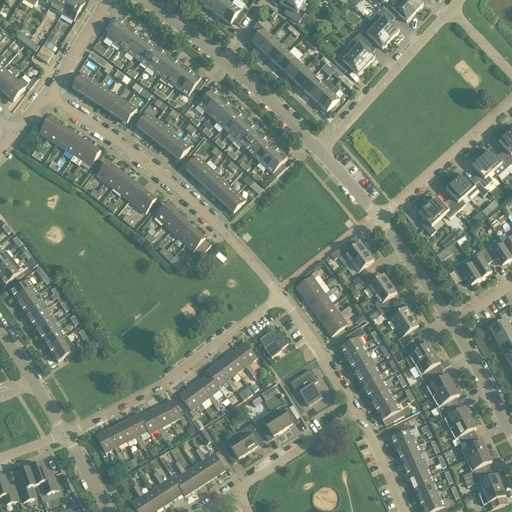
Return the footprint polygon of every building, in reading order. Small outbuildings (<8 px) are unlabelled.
[(50,9),(55,0),(39,0),(38,2),(50,9)] [(62,16),(71,0),(55,0),(50,9),(62,16)] [(75,0),(71,0),(62,16),(74,23),(86,4),(80,0),(79,2),(75,0)] [(207,0),(203,7),(212,13),(221,0),(207,0)] [(221,20),(232,5),(224,0),(221,0),(212,13),(221,20)] [(304,4),(297,0),(283,0),(280,5),(289,11),(286,16),(299,24),(305,14),(300,11),(304,4)] [(396,14),(406,24),(407,23),(409,23),(411,20),(411,18),(415,15),(398,0),(390,0),(382,9),(392,19),(396,14)] [(423,5),(417,0),(398,0),(415,15),(419,11),(420,10),(422,8),(422,6),(423,5)] [(232,5),(221,20),(231,27),(241,12),(232,5)] [(399,32),(389,23),(392,19),(382,9),(370,23),(370,22),(370,23),(371,23),(391,41),(394,37),(396,37),(398,35),(398,33),(399,32)] [(119,22),(106,39),(113,44),(127,25),(125,23),(122,24),(119,22)] [(372,41),(382,51),(383,50),(385,49),(387,47),(387,45),(391,41),(371,23),(370,23),(358,36),(368,45),(372,41)] [(260,52),(273,38),(264,30),(264,31),(257,24),(251,34),(256,39),(252,44),(260,52)] [(10,25),(6,31),(15,38),(19,32),(10,25)] [(120,49),(133,32),(129,29),(130,26),(129,26),(127,25),(113,44),(120,49)] [(127,54),(141,35),(139,33),(139,32),(136,34),(133,32),(120,49),(127,54)] [(27,48),(31,42),(20,33),(17,39),(27,48)] [(134,59),(146,41),(143,39),(143,36),(141,35),(127,54),(134,59)] [(49,38),(47,42),(54,47),(58,40),(50,36),(49,38)] [(375,59),(364,49),(368,45),(358,36),(345,49),(351,54),(366,68),(370,64),(371,64),(374,61),(374,60),(375,59)] [(269,59),(281,46),(273,38),(260,52),(269,59)] [(140,64),(154,44),(153,43),(152,42),(150,44),(146,41),(134,59),(140,64)] [(31,42),(27,48),(36,54),(39,49),(31,42)] [(54,54),(52,53),(55,48),(54,47),(47,42),(46,42),(36,58),(47,65),(54,54)] [(147,69),(160,51),(157,49),(157,46),(156,46),(154,44),(140,64),(147,69)] [(104,57),(106,54),(102,51),(103,50),(97,46),(93,51),(103,58),(104,57)] [(277,67),(289,54),(281,46),(269,59),(277,67)] [(154,74),(168,54),(166,53),(166,52),(163,54),(160,51),(147,69),(154,74)] [(100,67),(104,62),(91,53),(88,58),(97,65),(100,67)] [(161,79),(173,61),(170,59),(171,56),(170,56),(168,54),(154,74),(161,79)] [(285,75),(298,62),(289,54),(277,67),(285,75)] [(334,64),(344,72),(347,68),(358,77),(359,76),(360,76),(362,73),(363,72),(366,68),(351,54),(346,60),(343,64),(338,60),(334,64)] [(168,84),(182,64),(180,63),(180,62),(177,64),(173,61),(161,79),(168,84)] [(294,83),(306,69),(298,62),(285,75),(294,83)] [(174,89),(187,71),(184,69),(184,66),(184,65),(182,64),(168,84),(174,89)] [(30,69),(24,80),(30,83),(36,72),(30,69)] [(302,90),(314,77),(306,69),(294,83),(302,90)] [(0,88),(10,77),(3,70),(0,73),(0,88)] [(181,93),(195,74),(194,73),(193,72),(190,74),(187,71),(174,89),(181,93)] [(188,99),(201,81),(198,79),(198,76),(197,75),(195,74),(181,93),(188,99)] [(82,96),(91,81),(82,75),(72,90),(82,96)] [(10,77),(0,88),(0,91),(6,97),(18,84),(10,77)] [(310,98),(323,85),(314,77),(302,90),(310,98)] [(345,78),(341,82),(344,85),(349,91),(354,86),(345,78)] [(30,92),(37,82),(34,79),(28,85),(22,79),(18,84),(6,97),(13,104),(25,91),(25,90),(26,89),(30,92)] [(91,81),(82,96),(91,102),(100,87),(91,81)] [(323,85),(310,98),(319,106),(334,90),(326,82),(323,85)] [(100,87),(91,102),(100,107),(109,93),(100,87)] [(340,101),(335,96),(339,92),(339,90),(337,87),(334,90),(319,106),(327,114),(340,101)] [(213,91),(198,107),(205,113),(221,95),(220,94),(219,93),(216,94),(213,91)] [(109,93),(100,107),(109,113),(118,99),(109,93)] [(160,93),(158,97),(164,102),(167,98),(164,96),(160,93)] [(211,119),(226,103),(223,100),(224,97),(223,97),(221,95),(205,113),(211,119)] [(118,99),(109,113),(118,119),(127,104),(118,99)] [(217,124),(233,107),(232,105),(231,104),(229,106),(226,103),(211,119),(217,124)] [(127,104),(118,119),(127,125),(137,111),(127,104)] [(223,130),(238,114),(235,112),(236,109),(235,108),(233,107),(217,124),(223,130)] [(229,136),(246,118),(244,117),(244,116),(241,117),(238,114),(223,130),(229,136)] [(146,135),(157,122),(148,115),(137,129),(146,135)] [(235,142),(250,126),(247,123),(248,120),(247,120),(246,118),(229,136),(235,142)] [(48,141),(58,126),(49,120),(39,135),(48,141)] [(157,122),(146,135),(154,142),(165,128),(157,122)] [(57,146),(66,132),(58,126),(48,141),(57,146)] [(242,147),(258,130),(256,128),(253,129),(250,126),(235,142),(242,147)] [(165,128),(154,142),(163,149),(174,135),(165,128)] [(248,153),(262,137),(260,135),(260,132),(260,131),(258,130),(242,147),(248,153)] [(65,152),(75,137),(66,132),(57,146),(65,152)] [(502,157),(511,166),(511,164),(511,158),(511,157),(511,156),(511,140),(506,134),(501,140),(502,140),(499,143),(507,153),(502,157)] [(174,135),(163,149),(171,155),(182,141),(174,135)] [(74,157),(83,143),(75,137),(65,152),(74,157)] [(254,159),(270,141),(269,140),(268,139),(265,140),(262,137),(248,153),(254,159)] [(182,141),(171,155),(180,162),(191,148),(182,141)] [(260,165),(275,149),(272,146),(273,143),(272,143),(270,141),(254,159),(260,165)] [(82,163),(92,148),(83,143),(74,157),(82,163)] [(92,148),(82,163),(91,169),(101,154),(92,148)] [(266,170),(282,153),(281,151),(278,152),(275,149),(260,165),(266,170)] [(498,161),(490,152),(486,155),(485,154),(480,158),(493,173),(497,178),(506,170),(511,166),(502,157),(498,161)] [(282,153),(266,170),(272,176),(287,161),(284,158),(285,155),(284,154),(282,153)] [(194,179),(206,166),(198,158),(186,171),(194,179)] [(488,178),(493,173),(480,158),(475,163),(476,164),(472,167),(480,176),(476,180),(484,190),(492,183),(488,178)] [(105,184),(116,170),(108,164),(97,178),(105,184)] [(206,166),(194,179),(202,186),(214,173),(206,166)] [(113,190),(124,176),(116,170),(105,184),(113,190)] [(214,173),(202,186),(210,193),(222,180),(214,173)] [(459,178),(453,182),(467,197),(470,202),(479,194),(483,199),(488,195),(484,190),(476,180),(471,184),(463,175),(459,178)] [(121,197),(132,183),(124,176),(113,190),(121,197)] [(222,180),(210,193),(218,200),(230,188),(222,180)] [(461,202),(467,197),(453,182),(448,187),(449,188),(446,191),(454,200),(449,204),(458,214),(466,206),(461,202)] [(129,203),(140,189),(132,183),(121,197),(129,203)] [(251,190),(258,197),(263,192),(260,189),(256,186),(252,190),(251,190)] [(230,188),(218,200),(226,208),(238,195),(230,188)] [(137,209),(148,195),(140,189),(129,203),(137,209)] [(148,195),(137,209),(146,216),(156,202),(148,195)] [(238,195),(226,208),(234,215),(246,202),(238,195)] [(426,205),(440,221),(445,217),(449,221),(458,214),(449,204),(444,208),(436,199),(433,202),(432,201),(426,205)] [(422,211),(419,215),(427,224),(422,228),(431,237),(436,233),(432,228),(440,221),(426,205),(422,211)] [(163,226),(175,213),(167,206),(155,219),(163,226)] [(160,229),(161,231),(167,236),(170,233),(171,233),(183,220),(175,213),(163,226),(160,229)] [(178,240),(190,227),(183,220),(171,233),(178,240)] [(186,247),(198,234),(190,227),(178,240),(186,247)] [(143,237),(147,233),(143,229),(139,233),(143,237)] [(467,242),(473,239),(470,233),(464,237),(467,242)] [(211,247),(205,241),(198,234),(186,247),(187,248),(189,246),(195,252),(201,258),(211,247)] [(507,241),(508,242),(503,246),(511,260),(511,235),(508,238),(507,241)] [(445,239),(449,244),(454,240),(450,236),(445,239)] [(346,245),(336,253),(331,257),(334,262),(337,259),(339,262),(345,258),(351,266),(369,253),(364,247),(363,248),(360,245),(351,252),(350,250),(346,245)] [(511,262),(511,260),(503,246),(497,250),(495,246),(492,246),(484,251),(492,263),(497,260),(501,267),(508,268),(508,264),(511,262)] [(471,266),(481,281),(486,279),(489,279),(491,273),(486,267),(492,263),(484,251),(475,256),(475,259),(477,262),(471,266)] [(374,263),(371,260),(373,259),(369,253),(351,266),(358,275),(374,263)] [(444,253),(439,257),(443,263),(449,259),(444,253)] [(0,269),(11,260),(5,254),(0,258),(0,269)] [(223,258),(219,254),(215,258),(219,261),(223,265),(226,261),(223,258)] [(0,280),(16,266),(11,260),(0,269),(0,280)] [(179,271),(182,267),(178,263),(174,267),(179,271)] [(16,266),(0,280),(0,284),(3,283),(6,287),(22,273),(16,266)] [(481,281),(471,266),(466,269),(465,268),(462,267),(454,272),(461,283),(466,279),(470,286),(476,287),(477,284),(481,281)] [(303,299),(320,288),(314,280),(319,276),(317,272),(311,276),(312,278),(296,289),(303,299)] [(370,277),(366,272),(356,280),(359,284),(370,277)] [(363,289),(373,282),(370,277),(359,284),(363,289)] [(368,289),(372,295),(374,298),(390,286),(384,277),(368,289)] [(14,302),(33,289),(29,282),(11,294),(13,297),(12,300),(13,300),(14,302)] [(380,307),(397,295),(390,286),(374,298),(380,307)] [(320,288),(303,299),(310,309),(327,297),(328,299),(333,295),(331,292),(325,296),(320,288)] [(21,308),(38,296),(33,289),(14,302),(15,304),(15,305),(18,304),(21,308)] [(23,316),(43,303),(38,296),(21,308),(23,311),(21,314),(22,314),(23,316)] [(327,297),(310,309),(317,319),(334,307),(328,299),(327,297)] [(30,322),(47,310),(43,303),(23,316),(24,318),(25,319),(28,319),(30,322)] [(389,304),(378,311),(381,316),(392,309),(389,304)] [(334,307),(317,319),(325,328),(341,317),(342,319),(348,314),(345,311),(339,315),(334,307)] [(385,321),(396,314),(392,309),(381,316),(385,321)] [(33,330),(52,317),(47,310),(30,322),(32,325),(31,328),(33,330)] [(407,310),(390,321),(396,330),(413,319),(407,310)] [(366,320),(362,315),(356,319),(360,324),(366,320)] [(376,319),(373,315),(368,318),(372,323),(373,322),(376,319)] [(39,336),(57,324),(52,317),(33,330),(34,332),(34,333),(37,333),(39,336)] [(341,317),(325,328),(332,339),(348,327),(342,319),(341,317)] [(402,340),(419,329),(413,319),(396,330),(402,340)] [(511,329),(507,321),(490,331),(495,340),(511,331),(511,329)] [(42,344),(61,331),(57,324),(39,336),(41,339),(40,342),(41,342),(42,344)] [(343,358),(363,347),(359,340),(364,337),(360,330),(344,339),(348,345),(341,350),(343,353),(341,356),(342,356),(343,358)] [(49,350),(66,338),(61,331),(42,344),(43,346),(43,347),(46,347),(49,350)] [(500,350),(511,343),(511,331),(495,340),(500,350)] [(281,351),(288,346),(280,334),(278,335),(277,333),(274,333),(272,334),(271,333),(260,342),(265,349),(264,350),(272,360),(282,353),(281,351)] [(402,349),(413,342),(410,337),(399,344),(402,349)] [(51,358),(71,345),(66,338),(49,350),(51,353),(49,356),(50,356),(51,358)] [(414,354),(412,355),(408,357),(414,368),(434,355),(428,345),(425,347),(422,341),(410,348),(414,354)] [(506,359),(511,355),(511,343),(500,350),(506,359)] [(257,360),(245,344),(235,351),(247,367),(245,369),(249,374),(253,371),(249,366),(257,360)] [(71,345),(51,358),(52,360),(53,361),(56,361),(58,364),(76,353),(71,345)] [(349,365),(367,354),(363,347),(343,358),(344,360),(344,361),(347,361),(349,365)] [(247,367),(235,351),(226,359),(238,375),(245,369),(247,367)] [(351,373),(371,361),(367,354),(349,365),(351,368),(349,370),(350,371),(351,373)] [(441,373),(438,367),(440,365),(434,355),(414,368),(423,383),(441,373)] [(238,375),(226,359),(216,366),(228,382),(226,383),(230,388),(234,386),(230,380),(238,375)] [(357,379),(376,369),(371,361),(351,373),(352,375),(352,376),(355,375),(357,379)] [(228,382),(216,366),(206,373),(208,376),(208,375),(218,389),(226,383),(228,382)] [(360,388),(380,376),(376,369),(357,379),(359,383),(358,385),(358,386),(360,388)] [(300,395),(303,400),(308,408),(322,399),(313,386),(318,383),(310,371),(290,384),(298,396),(300,395)] [(447,377),(445,379),(441,373),(423,383),(432,399),(453,387),(447,377)] [(212,397),(220,392),(218,389),(208,375),(208,376),(199,383),(211,399),(209,400),(213,405),(216,402),(212,397)] [(273,376),(267,380),(271,385),(277,382),(273,376)] [(366,394),(384,383),(380,376),(360,388),(361,389),(361,390),(364,390),(366,394)] [(199,383),(189,390),(201,406),(209,400),(211,399),(199,383)] [(368,402),(388,390),(384,383),(366,394),(368,397),(366,400),(367,400),(368,402)] [(259,391),(255,385),(250,388),(255,394),(259,391)] [(459,405),(456,399),(459,398),(453,387),(432,399),(438,409),(436,410),(439,416),(459,405)] [(179,397),(191,413),(190,414),(194,420),(197,417),(193,412),(201,406),(189,390),(179,397)] [(374,408),(392,398),(388,390),(368,402),(369,404),(369,405),(372,405),(374,408)] [(376,417),(397,405),(392,398),(374,408),(376,412),(374,414),(375,415),(376,417)] [(182,419),(173,401),(162,407),(171,425),(180,420),(183,426),(187,424),(184,418),(182,419)] [(383,423),(390,419),(393,424),(404,418),(397,405),(376,417),(377,419),(381,419),(383,423)] [(465,410),(462,411),(459,405),(439,416),(442,422),(444,421),(449,431),(471,420),(465,410)] [(160,430),(158,431),(161,437),(165,435),(162,429),(171,425),(162,407),(151,412),(160,430)] [(274,418),(283,433),(298,423),(289,409),(274,418)] [(151,412),(141,418),(148,433),(149,433),(150,436),(158,431),(160,430),(151,412)] [(268,442),(273,439),(283,433),(274,418),(271,413),(256,423),(268,442)] [(138,438),(136,439),(138,445),(142,443),(140,437),(148,433),(141,418),(139,415),(128,421),(138,438)] [(476,431),(471,420),(449,431),(454,442),(458,440),(461,446),(476,438),(473,432),(476,431)] [(128,421),(118,426),(127,444),(136,439),(138,438),(128,421)] [(118,426),(107,432),(116,449),(114,450),(117,456),(121,454),(118,448),(127,444),(118,426)] [(263,445),(254,431),(251,426),(236,435),(239,441),(248,455),(263,445)] [(394,432),(397,438),(391,440),(393,444),(391,447),(392,447),(393,449),(414,440),(411,432),(410,432),(408,426),(394,432)] [(187,431),(190,436),(196,433),(193,428),(187,431)] [(107,432),(96,437),(105,455),(114,450),(116,449),(107,432)] [(199,436),(206,447),(212,443),(205,432),(199,436)] [(482,443),(479,444),(476,438),(461,446),(461,453),(466,463),(487,453),(482,443)] [(398,456),(417,447),(414,440),(393,449),(393,451),(393,452),(397,452),(398,456)] [(233,465),(248,455),(239,441),(230,447),(227,442),(221,445),(233,465)] [(399,465),(421,455),(417,447),(398,456),(400,460),(398,462),(399,462),(399,465)] [(153,458),(160,454),(157,449),(150,452),(153,458)] [(492,472),(489,465),(492,464),(487,453),(466,463),(471,474),(473,473),(475,478),(476,479),(492,472)] [(204,462),(206,461),(202,455),(199,457),(202,463),(194,468),(205,485),(215,479),(204,462)] [(225,472),(215,455),(206,461),(204,462),(215,479),(225,472)] [(405,471),(424,463),(421,455),(399,465),(400,467),(403,467),(405,471)] [(135,461),(127,465),(130,471),(138,467),(135,461)] [(406,480),(428,470),(424,463),(405,471),(407,475),(405,477),(405,478),(406,480)] [(31,470),(37,487),(43,485),(46,493),(57,489),(52,474),(46,476),(43,466),(31,470)] [(184,475),(186,474),(182,468),(178,470),(182,476),(174,481),(183,496),(184,498),(195,492),(184,475)] [(194,468),(186,474),(184,475),(195,492),(205,485),(194,468)] [(22,484),(16,486),(15,487),(22,506),(37,500),(33,489),(37,487),(31,470),(19,475),(22,484)] [(412,487),(431,478),(428,470),(406,480),(407,482),(407,483),(410,483),(412,487)] [(494,478),(492,472),(476,479),(475,478),(472,480),(475,486),(480,484),(484,495),(501,488),(497,477),(494,478)] [(413,495),(435,486),(431,478),(412,487),(414,490),(412,493),(413,495)] [(14,487),(8,489),(5,479),(0,480),(0,499),(1,499),(4,508),(19,503),(14,487)] [(164,484),(160,479),(157,481),(160,487),(152,492),(163,509),(173,502),(162,485),(164,484)] [(183,496),(174,481),(174,482),(172,479),(164,484),(162,485),(173,502),(183,496)] [(419,502),(438,493),(435,486),(413,495),(414,497),(414,498),(417,498),(419,502)] [(483,508),(488,506),(490,505),(493,511),(505,507),(503,500),(506,499),(501,488),(484,495),(479,497),(483,508)] [(144,497),(140,491),(136,494),(140,500),(131,505),(135,511),(150,511),(142,498),(144,497)] [(144,497),(142,498),(150,511),(157,511),(163,509),(152,492),(144,497)] [(420,511),(441,501),(438,493),(419,502),(420,506),(418,508),(419,509),(420,511)] [(446,511),(445,509),(441,501),(420,511),(446,511)]
